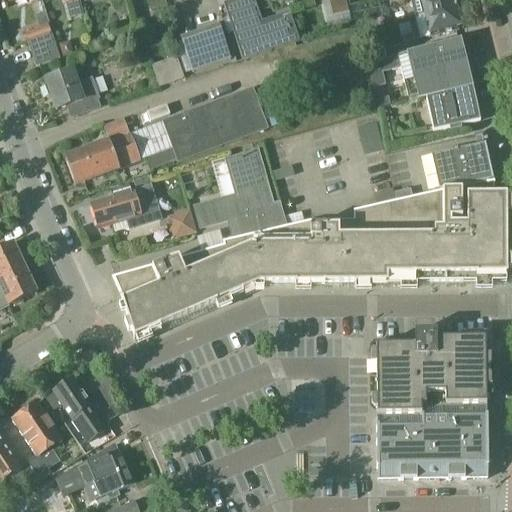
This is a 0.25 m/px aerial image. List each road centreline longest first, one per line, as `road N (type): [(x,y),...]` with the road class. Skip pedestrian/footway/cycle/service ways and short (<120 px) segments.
road 1 (residential): [(184,511),(175,490),(337,420),(336,369),(275,370),(148,424),(123,368),(269,304),(511,307)]
road 2 (residential): [(0,367),(65,332),(80,310),(0,107)]
road 3 (residential): [(511,508),(326,511)]
